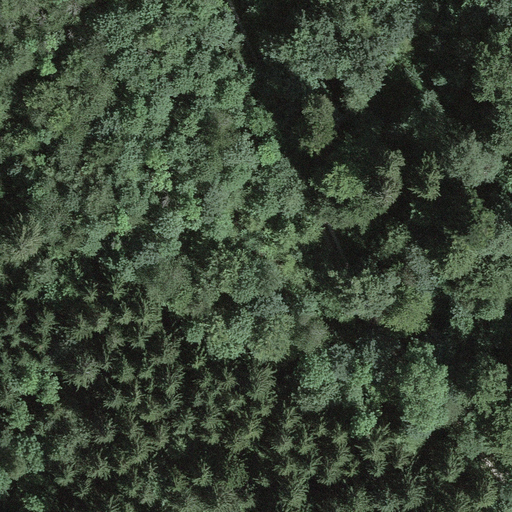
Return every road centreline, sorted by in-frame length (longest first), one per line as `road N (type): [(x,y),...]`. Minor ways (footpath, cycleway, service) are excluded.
road 1 (track): [(511,498),(450,429),(373,316),(220,0)]
road 2 (track): [(0,188),(298,371),(450,429),(511,439)]
